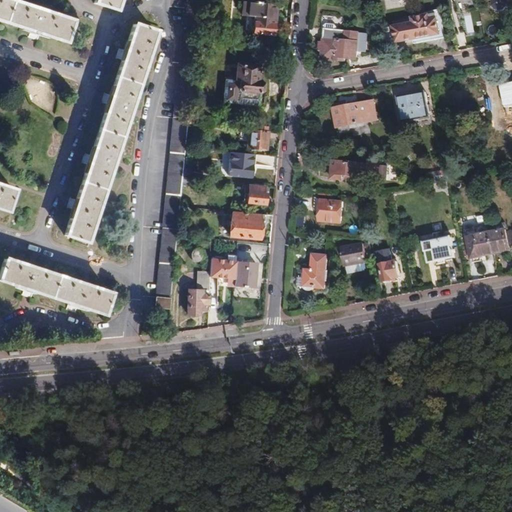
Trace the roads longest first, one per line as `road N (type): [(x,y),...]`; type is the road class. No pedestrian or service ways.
road 1 (primary): [(0,386),(271,361),(511,315)]
road 2 (residential): [(163,0),(168,43),(140,155),(134,278)]
road 3 (residential): [(294,94),(273,338)]
road 4 (primary): [(511,292),(273,338)]
road 5 (residential): [(511,52),(294,94)]
road 6 (residential): [(88,77),(35,247)]
road 7 (primary): [(273,338),(125,356)]
road 8 (primary): [(125,356),(0,370)]
